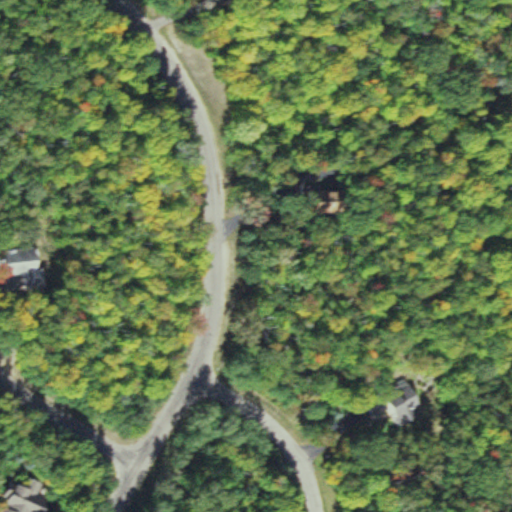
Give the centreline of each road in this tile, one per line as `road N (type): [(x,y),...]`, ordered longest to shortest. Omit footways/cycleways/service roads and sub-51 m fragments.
road 1 (residential): [(111,511),(188,376),(212,305),(215,240),(193,115),(111,0)]
road 2 (residential): [(188,376),(239,403),(292,461),(310,511)]
road 3 (residential): [(138,465),(83,443),(0,383)]
